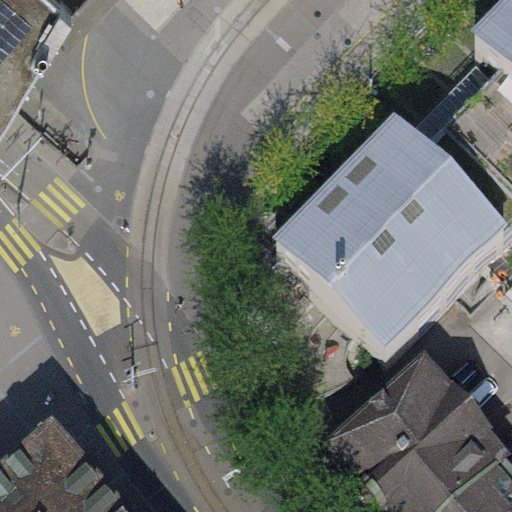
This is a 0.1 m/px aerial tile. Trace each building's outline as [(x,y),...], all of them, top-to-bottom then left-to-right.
[(0,0),(0,98),(1,96),(37,22),(47,0),(0,0)] [(511,24),(336,205),(284,258),(393,375),(511,249),(511,24)] [(369,511),(462,511),(489,489),(510,471),(426,374),(325,460),(369,511)] [(0,511),(102,511),(54,456),(0,502),(0,511)] [(462,511),(508,511),(489,489),(462,511)]
